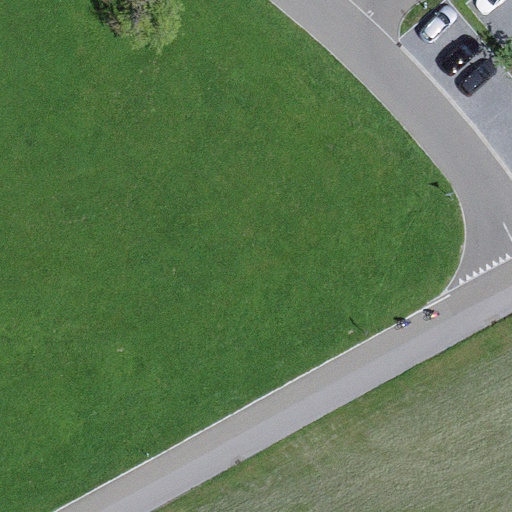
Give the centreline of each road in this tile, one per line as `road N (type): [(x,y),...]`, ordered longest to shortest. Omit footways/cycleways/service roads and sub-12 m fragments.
road 1 (unclassified): [(100,511),(511,290)]
road 2 (residential): [(511,260),(448,140),(306,0)]
